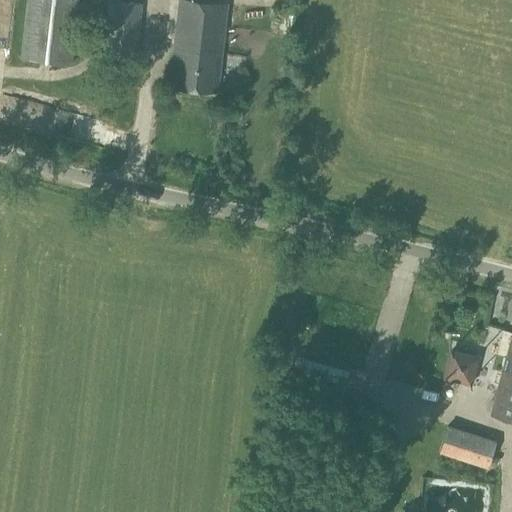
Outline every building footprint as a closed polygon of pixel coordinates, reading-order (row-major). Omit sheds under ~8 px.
[(26,0),(20,60),(73,65),(80,0),(26,0)] [(143,5),(106,0),(101,57),(137,61),(143,5)] [(228,5),(183,0),(179,0),(169,87),(218,93),(228,5)] [(511,422),(511,332),(488,415),(511,422)] [(449,348),(441,380),(471,386),(480,356),(449,348)] [(488,468),(497,442),(446,426),(439,453),(488,468)] [(416,511),(481,511),(482,480),(418,477),(416,511)]
